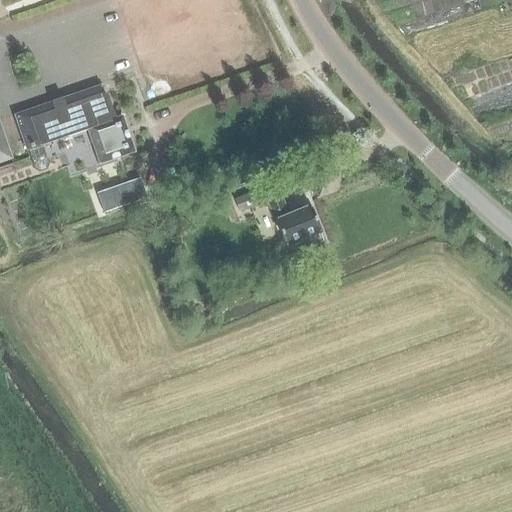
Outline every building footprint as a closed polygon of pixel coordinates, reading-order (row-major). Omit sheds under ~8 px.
[(15,117),(27,152),(88,131),(100,166),(134,154),(122,118),(115,121),(106,95),(104,95),(101,88),(15,117)] [(0,165),(9,163),(0,136),(0,165)] [(140,179),(97,194),(104,214),(147,199),(140,179)] [(235,202),(240,214),(264,204),(259,192),(235,202)] [(269,202),(287,249),(321,235),(310,209),(290,217),(281,197),(269,202)]
